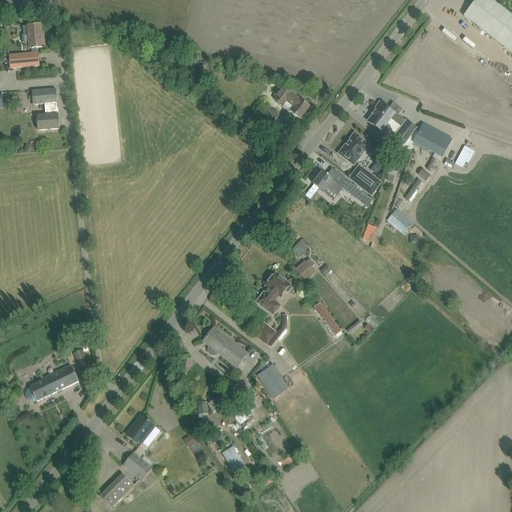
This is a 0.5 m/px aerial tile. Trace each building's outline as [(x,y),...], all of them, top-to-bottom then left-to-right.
[(476,0),(464,16),(511,54),(511,16),(491,0),(476,0)] [(42,38),(41,24),(27,26),(27,27),(23,27),(24,36),(22,36),(23,44),(28,43),(29,49),(32,49),(32,54),(9,56),(10,70),(39,67),(38,53),(37,53),(36,48),(45,47),(44,38),(42,38)] [(284,87),(274,100),(283,107),(287,102),(296,109),(292,113),(300,119),(301,118),(302,119),(303,119),(306,116),(305,115),(305,114),(310,107),(284,87)] [(45,116),(37,116),(38,131),(59,129),(56,90),(32,91),(33,105),(45,104),(45,116)] [(279,116),(262,103),(253,116),(270,128),(279,116)] [(381,104),(367,122),(381,132),(391,120),(401,128),(393,138),(404,146),(417,129),(406,121),(396,113),(395,114),(381,104)] [(453,140),(423,124),(413,143),(442,159),(453,140)] [(339,154),(354,165),(359,158),(361,159),(366,154),(364,152),(369,146),(355,134),(349,142),(350,142),(346,147),(346,146),(339,154)] [(473,167),(482,148),(471,143),(462,163),(473,167)] [(387,169),(392,163),(385,158),(380,164),(387,169)] [(433,159),(427,170),(430,172),(436,161),(433,159)] [(447,160),(444,165),(452,169),(455,164),(447,160)] [(388,175),(386,181),(392,183),(394,177),(395,177),(398,167),(390,165),(387,175),(388,175)] [(350,179),(371,195),(380,184),(359,167),(350,179)] [(423,170),(418,176),(426,182),(431,177),(423,170)] [(334,188),(340,193),(343,188),(323,172),(313,185),(321,191),(323,192),(328,186),(333,190),(334,188)] [(418,180),(405,199),(409,202),(422,183),(418,180)] [(355,199),(360,192),(351,185),(346,191),(355,199)] [(387,222),(404,237),(414,225),(397,210),(387,222)] [(368,226),(363,240),(370,243),(376,229),(368,226)] [(306,263),(305,262),(296,270),(305,281),(315,273),(311,269),(315,265),(310,260),(306,263)] [(327,265),(320,271),(325,276),(331,270),(327,265)] [(426,268),(421,271),(426,280),(431,276),(426,268)] [(290,285),(276,274),(266,287),(269,289),(265,294),(264,293),(257,303),(273,316),(281,306),(275,302),(279,297),(280,298),(285,292),(286,293),(288,293),(292,288),(292,286),(290,285)] [(360,321),(348,331),(350,335),(363,325),(360,321)] [(267,346),(277,332),(263,322),(254,335),(267,346)] [(278,344),(294,326),(289,322),(273,340),(278,344)] [(218,354),(236,368),(247,354),(214,328),(203,342),(209,347),(208,352),(209,354),(212,356),(215,357),(217,356),(218,354)] [(82,350),(73,355),(76,360),(85,356),(83,352),(83,351),(82,350)] [(273,365),(257,376),(273,400),(289,389),(273,365)] [(35,403),(36,402),(37,403),(53,395),(52,395),(79,383),(71,366),(41,380),(43,384),(28,390),(26,392),(26,394),(25,396),(27,400),(30,402),(35,403)] [(218,397),(207,405),(212,411),(222,403),(218,397)] [(241,425),(255,411),(244,399),(229,414),(241,425)] [(207,403),(197,404),(198,415),(208,414),(207,405),(207,403)] [(141,417),(143,418),(133,430),(132,428),(126,436),(140,447),(155,427),(142,416),(141,417)] [(192,435),(186,439),(191,447),(197,443),(192,435)] [(230,450),(242,473),(254,466),(242,444),(230,450)] [(303,449),(282,460),(285,466),(306,455),(303,449)] [(123,467),(143,482),(153,469),(141,460),(133,454),(123,467)] [(100,497),(107,504),(111,509),(134,486),(123,475),(100,497)]
